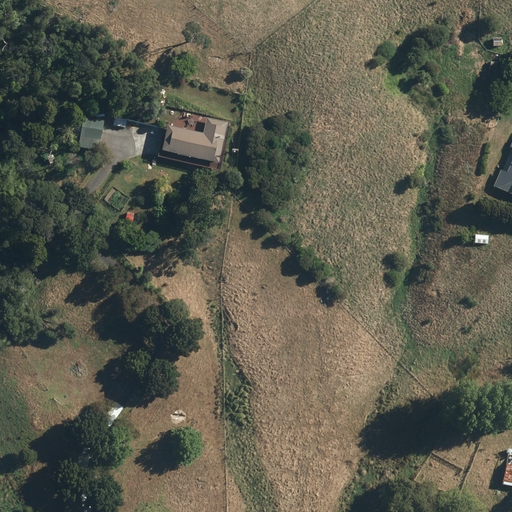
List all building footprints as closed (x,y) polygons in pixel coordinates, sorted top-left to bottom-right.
[(81,117),(76,147),(97,151),(102,121),(81,117)] [(111,125),(124,128),(126,119),(113,117),(111,125)] [(160,151),(216,164),(226,123),(206,118),(202,134),(166,125),(160,151)] [(511,141),(510,147),(511,148),(511,158),(506,172),(500,169),(493,187),(511,194),(511,141)] [(71,165),(63,164),(61,171),(69,173),(71,165)] [(474,243),(487,244),(488,235),(475,235),(474,243)] [(506,455),(501,485),(511,486),(511,449),(511,456),(506,455)]
